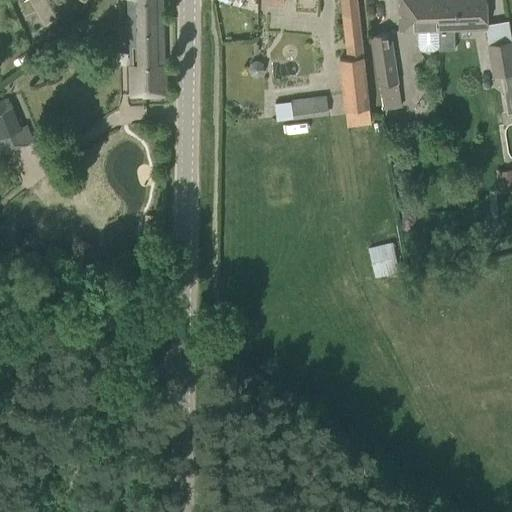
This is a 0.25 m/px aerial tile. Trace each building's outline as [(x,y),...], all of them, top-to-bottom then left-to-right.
[(128,0),(130,17),(127,17),(129,35),(131,95),(143,94),(143,97),(165,96),(162,0),(128,0)] [(340,0),(347,57),(338,58),(346,125),(370,122),(356,0),(340,0)] [(398,0),(399,18),(400,31),(417,31),(418,46),(420,49),(423,51),(433,51),(436,49),(436,46),(436,30),(438,30),(439,49),(455,49),(454,29),(487,27),(485,0),(398,0)] [(369,33),(380,108),(401,105),(390,30),(369,33)] [(511,112),(511,46),(511,40),(487,44),(492,77),(501,76),(507,113),(511,112)] [(274,102),(277,120),(293,117),(293,118),(329,113),(326,94),(291,99),(291,100),(274,102)] [(0,105),(0,135),(7,152),(28,143),(11,101),(0,105)] [(511,168),(496,171),(500,191),(511,189),(511,168)] [(146,215),(145,230),(155,230),(156,215),(146,215)] [(492,238),(477,243),(480,253),(496,248),(492,238)] [(368,247),(375,277),(400,271),(392,241),(368,247)]
